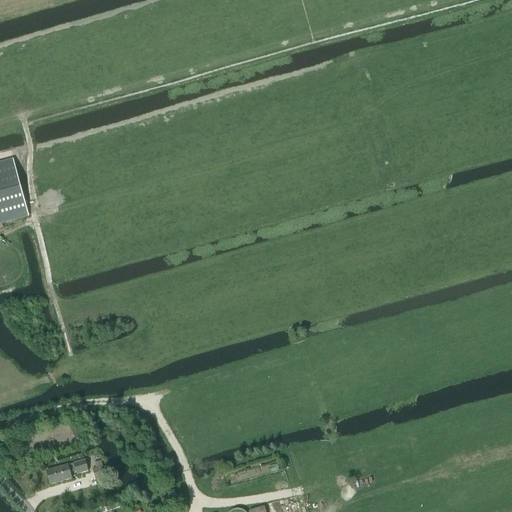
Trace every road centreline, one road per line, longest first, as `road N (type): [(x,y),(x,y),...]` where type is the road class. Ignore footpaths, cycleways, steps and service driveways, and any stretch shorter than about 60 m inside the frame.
road 1 (track): [(436,275),(293,310),(306,346),(442,311)]
road 2 (track): [(293,310),(158,348),(150,310),(58,310),(48,279)]
road 3 (track): [(158,348),(61,371),(0,400)]
